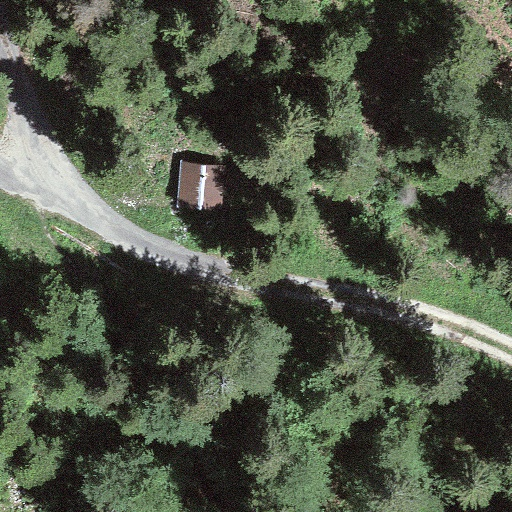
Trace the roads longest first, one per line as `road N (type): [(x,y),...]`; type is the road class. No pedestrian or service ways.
road 1 (track): [(511,354),(430,319),(162,252),(50,193)]
road 2 (track): [(50,193),(0,24)]
